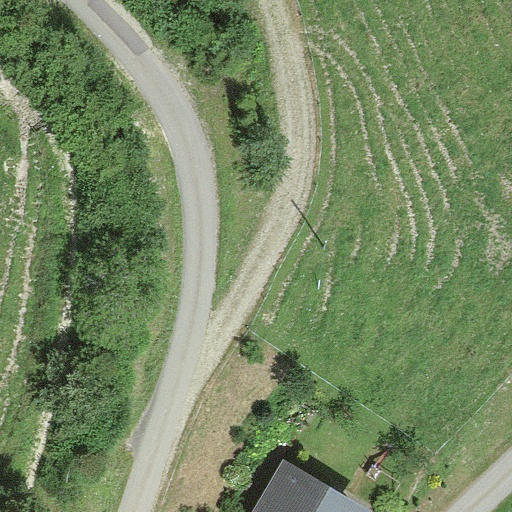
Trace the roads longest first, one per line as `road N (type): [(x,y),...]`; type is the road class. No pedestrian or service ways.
road 1 (track): [(80,0),(174,110),(202,203),(202,250),(180,369),(142,511)]
road 2 (track): [(276,0),(296,89),(290,195),(212,348),(180,369)]
